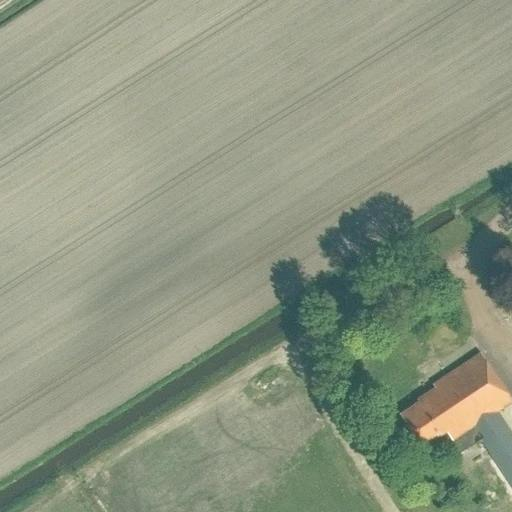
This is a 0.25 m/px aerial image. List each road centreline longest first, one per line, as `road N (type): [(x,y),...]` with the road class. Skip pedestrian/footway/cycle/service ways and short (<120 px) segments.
road 1 (residential): [(511,206),(293,345)]
road 2 (track): [(293,345),(85,479)]
